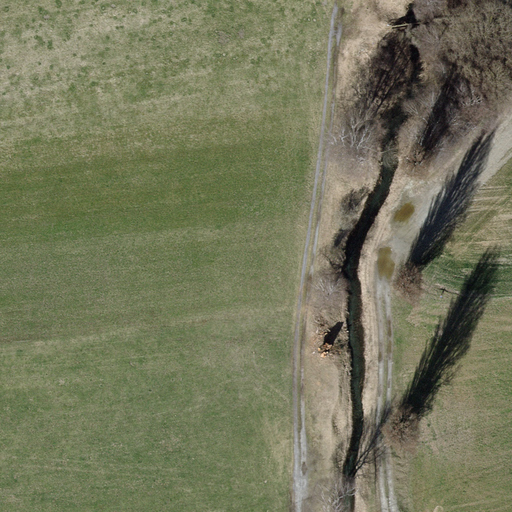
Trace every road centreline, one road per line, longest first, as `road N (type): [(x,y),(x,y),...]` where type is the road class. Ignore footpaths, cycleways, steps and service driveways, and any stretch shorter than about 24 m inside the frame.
road 1 (track): [(297,511),(296,348),(339,0)]
road 2 (track): [(387,511),(383,267),(480,43)]
